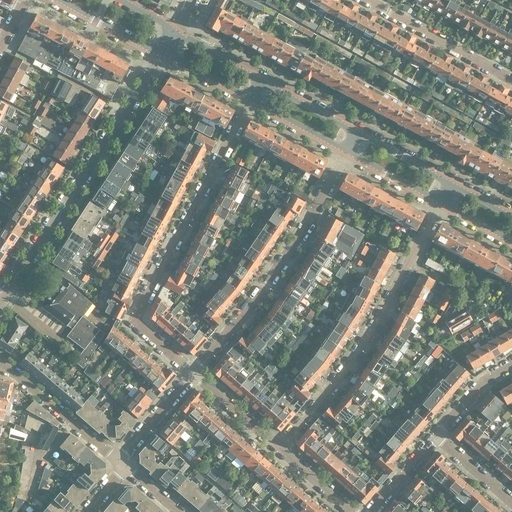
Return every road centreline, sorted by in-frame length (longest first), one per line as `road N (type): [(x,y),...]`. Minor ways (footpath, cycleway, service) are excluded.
road 1 (residential): [(193,374),(135,320),(249,97)]
road 2 (residential): [(0,312),(164,52)]
road 3 (residential): [(276,447),(335,384),(441,202)]
road 4 (residential): [(193,374),(310,221),(345,150)]
road 5 (residential): [(511,80),(366,0)]
road 6 (residential): [(122,464),(0,363)]
